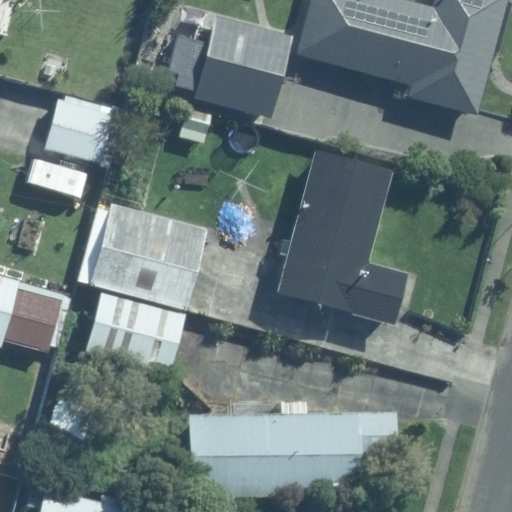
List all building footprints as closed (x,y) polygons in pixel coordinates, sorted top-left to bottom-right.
[(471,122),(506,0),(428,0),(426,11),(386,0),(312,0),(297,53),(409,86),(404,103),(471,122)] [(263,119),(287,36),(215,15),(206,47),(182,40),(170,83),(192,90),(189,97),(263,119)] [(112,110),(52,95),(38,153),(98,168),(112,110)] [(387,172),(317,154),(278,297),(391,327),(405,277),(362,266),(387,172)] [(174,219),(104,203),(84,289),(97,292),(183,312),(192,273),(163,266),(174,219)] [(60,294),(0,276),(0,355),(0,356),(4,343),(43,354),(60,294)] [(183,312),(97,292),(82,355),(168,375),(183,312)] [(86,406),(50,397),(36,459),(71,468),(86,406)] [(188,418),(189,501),(362,502),(362,461),(396,461),(396,417),(308,416),(308,402),(219,401),(219,418),(188,418)] [(24,430),(0,423),(0,474),(11,478),(24,430)] [(131,511),(42,485),(33,511),(131,511)]
